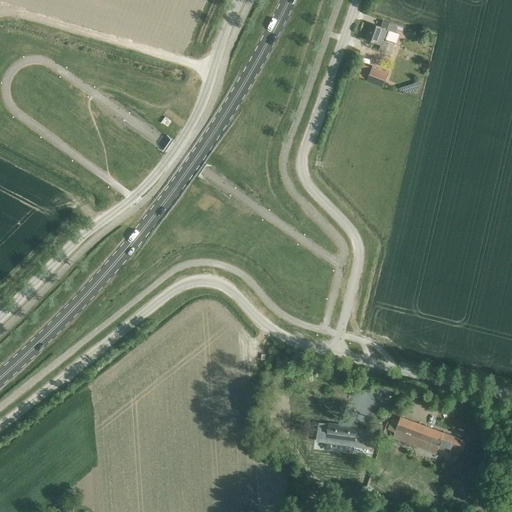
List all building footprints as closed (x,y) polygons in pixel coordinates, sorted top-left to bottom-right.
[(393,30),(395,24),(383,20),(381,26),(371,23),(366,39),(381,44),(379,51),(392,55),(395,43),(390,42),(394,31),(393,30)] [(363,64),(358,76),(368,79),(367,81),(383,86),(388,72),(373,67),(372,68),(363,64)] [(275,358),(274,371),(283,373),(285,360),(275,358)] [(426,451),(434,430),(401,417),(393,438),(426,451)] [(318,426),(317,428),(318,430),(319,432),(322,433),(327,433),(327,434),(336,435),(341,436),(341,442),(356,444),(357,432),(364,433),(362,447),(367,448),(368,440),(372,441),(373,430),(328,424),(328,425),(323,424),(320,424),(318,426)] [(467,443),(434,430),(426,451),(436,454),(438,448),(462,457),(467,443)]
